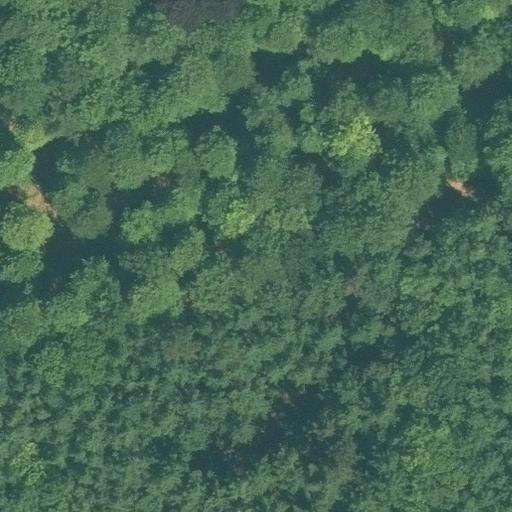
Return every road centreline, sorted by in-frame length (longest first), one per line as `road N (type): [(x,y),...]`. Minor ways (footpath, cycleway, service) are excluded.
road 1 (track): [(0,385),(399,235)]
road 2 (track): [(399,235),(511,182)]
